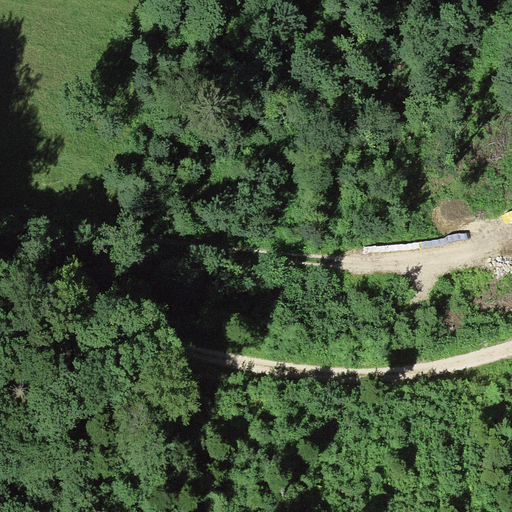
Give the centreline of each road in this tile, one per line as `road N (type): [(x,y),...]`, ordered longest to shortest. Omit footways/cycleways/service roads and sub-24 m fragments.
road 1 (track): [(0,273),(140,238),(280,184),(511,127)]
road 2 (track): [(0,290),(102,331),(270,374),(403,365),(511,342)]
